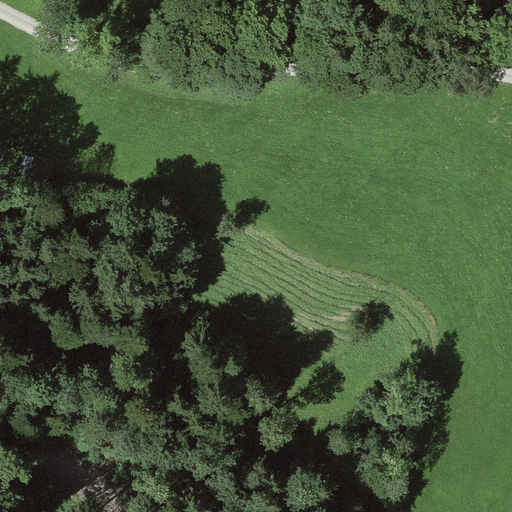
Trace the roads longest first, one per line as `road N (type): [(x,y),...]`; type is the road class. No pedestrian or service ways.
road 1 (track): [(511,66),(479,75),(192,74),(112,58),(0,10)]
road 2 (unclassified): [(511,48),(427,16),(264,0)]
